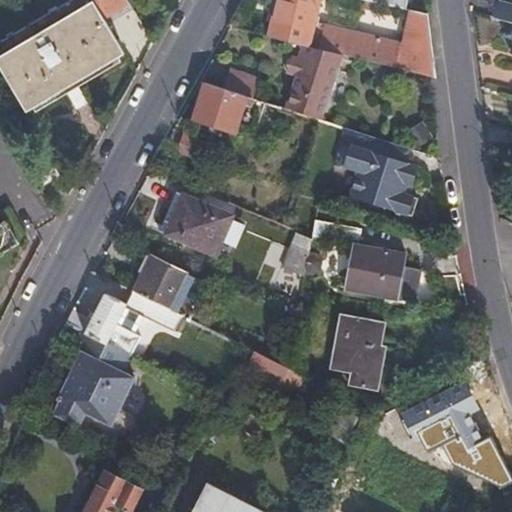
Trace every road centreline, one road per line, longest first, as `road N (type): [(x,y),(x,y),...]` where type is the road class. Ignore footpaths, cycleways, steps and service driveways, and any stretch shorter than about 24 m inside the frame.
road 1 (residential): [(215,0),(82,233),(0,398)]
road 2 (residential): [(511,368),(502,347),(452,0)]
